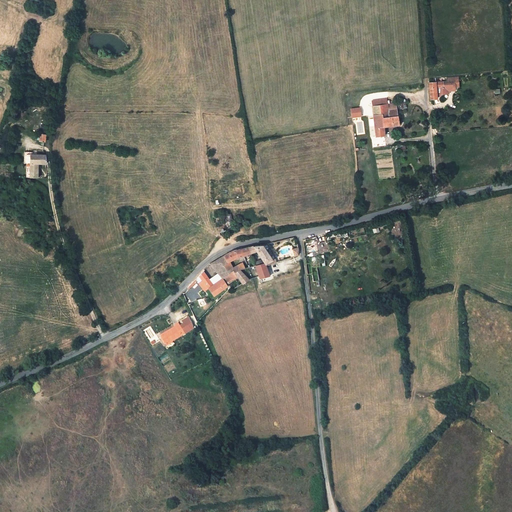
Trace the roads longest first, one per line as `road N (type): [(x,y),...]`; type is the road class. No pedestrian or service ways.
road 1 (unclassified): [(298,232),(215,254),(162,308),(0,385)]
road 2 (unclassified): [(298,232),(334,511)]
road 3 (unclassified): [(511,186),(298,232)]
road 4 (track): [(48,152),(64,248),(104,340)]
